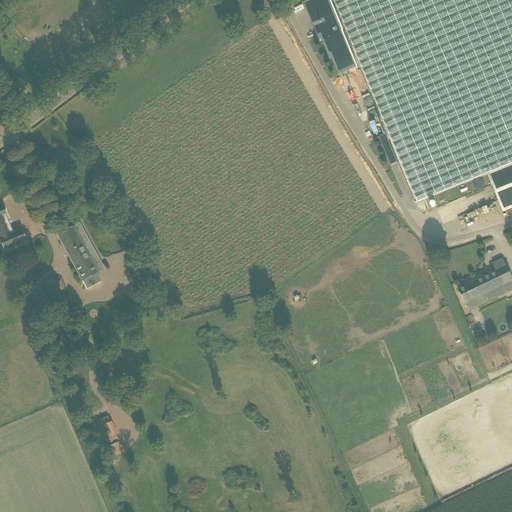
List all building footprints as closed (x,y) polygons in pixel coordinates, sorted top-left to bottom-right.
[(322,41),(330,59),(333,58),(330,52),(342,47),(344,50),(350,48),(343,32),(344,32),(330,0),(312,0),(304,4),(317,35),(320,42),(322,41)] [(511,0),(331,0),(416,204),(488,175),(511,164),(511,0)] [(14,84),(7,89),(14,99),(24,92),(16,82),(14,84)] [(398,163),(386,135),(380,138),(391,166),(398,163)] [(511,164),(488,175),(503,212),(511,208),(511,164)] [(10,228),(6,220),(0,223),(0,244),(8,264),(18,260),(13,248),(11,249),(7,240),(10,239),(6,230),(10,228)] [(72,228),(57,236),(80,282),(98,273),(98,272),(95,273),(89,262),(96,258),(79,224),(72,228)] [(496,271),(458,289),(465,304),(475,300),(478,307),(511,291),(511,279),(502,259),(493,264),(496,271)] [(135,277),(142,290),(153,283),(146,271),(135,277)] [(110,423),(98,428),(104,441),(116,436),(110,423)]
